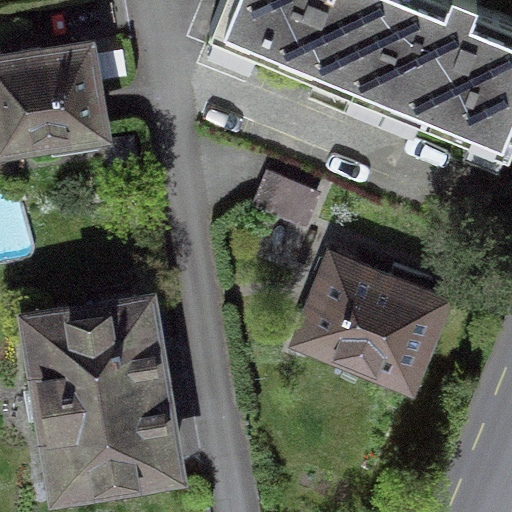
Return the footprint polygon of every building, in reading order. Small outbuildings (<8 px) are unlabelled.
[(222,0),(212,26),(360,85),(393,0),(222,0)] [(393,0),(360,85),(508,143),(511,133),(511,18),(473,3),(474,0),(393,0)] [(101,140),(85,42),(0,54),(0,112),(4,136),(52,130),(54,147),(101,140)] [(354,265),(316,250),(300,289),(338,304),(288,428),(353,454),(337,494),(373,508),(434,358),(424,355),(451,288),(360,251),(354,265)] [(157,362),(145,293),(31,313),(42,379),(24,386),(29,413),(48,414),(60,481),(174,462),(162,392),(166,389),(162,364),(157,362)]
